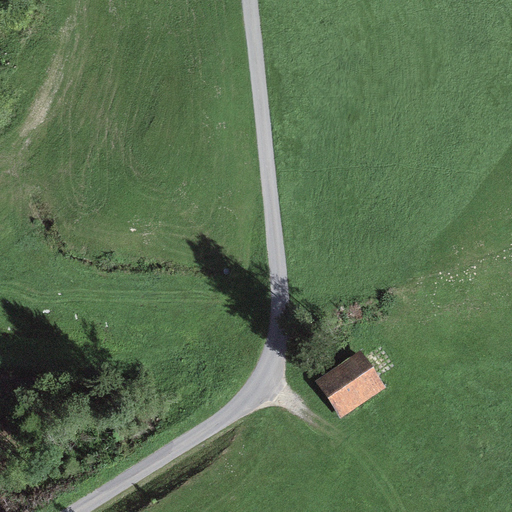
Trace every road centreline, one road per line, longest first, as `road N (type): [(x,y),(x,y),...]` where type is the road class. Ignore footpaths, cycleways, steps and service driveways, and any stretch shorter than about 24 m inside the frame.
road 1 (unclassified): [(74,511),(243,404),(275,349),(280,287),(251,0)]
road 2 (track): [(258,386),(386,464),(511,502)]
